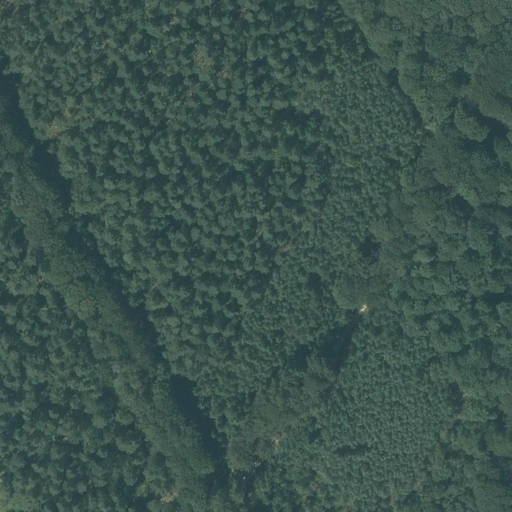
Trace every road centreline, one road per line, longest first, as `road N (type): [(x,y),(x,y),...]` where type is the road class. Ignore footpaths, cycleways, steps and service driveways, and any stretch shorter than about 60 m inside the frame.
road 1 (track): [(511,77),(243,482),(225,497)]
road 2 (track): [(225,497),(0,122)]
